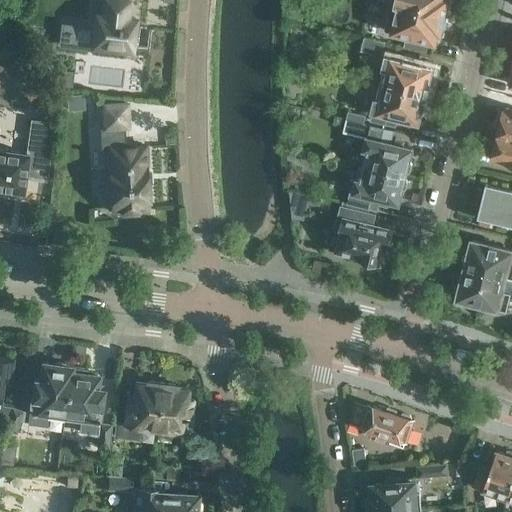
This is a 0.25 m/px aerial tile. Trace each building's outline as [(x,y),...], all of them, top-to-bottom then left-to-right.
[(96,14),(91,50),(126,55),(127,50),(137,51),(140,26),(134,25),(135,18),(126,17),(128,0),(104,0),(105,0),(104,0),(98,0),(97,14),(96,14)] [(392,0),(393,1),(400,3),(446,15),(449,0),(392,0)] [(446,15),(400,3),(395,19),(394,19),(391,30),(436,42),(439,31),(442,32),(446,15)] [(61,22),(59,41),(71,43),(73,24),(72,24),(71,27),(62,25),(62,23),(61,22)] [(387,33),(374,30),(372,39),(386,42),(387,33)] [(364,37),(361,50),(383,55),(386,42),(372,39),(364,37)] [(387,55),(380,82),(426,94),(433,66),(423,64),(424,61),(415,59),(414,61),(387,55)] [(73,71),(66,70),(64,86),(71,87),(73,71)] [(426,94),(380,82),(371,118),(395,124),(398,115),(401,115),(400,118),(409,121),(410,118),(419,121),(426,94)] [(103,104),(104,127),(129,126),(128,103),(103,104)] [(511,108),(506,106),(499,133),(511,136),(511,108)] [(349,109),(347,117),(364,121),(366,114),(349,109)] [(372,123),(364,121),(347,117),(344,130),(366,136),(369,134),(372,123)] [(368,135),(360,164),(405,175),(413,147),(404,144),(404,141),(395,139),(394,142),(392,141),(395,129),(372,123),(369,134),(368,135)] [(511,136),(499,133),(492,159),(511,164),(511,136)] [(146,145),(106,146),(107,168),(110,168),(112,210),(122,209),(122,214),(138,213),(137,209),(148,209),(146,145)] [(27,153),(0,149),(0,192),(0,193),(1,187),(22,191),(27,153)] [(405,175),(360,164),(356,179),(353,179),(351,188),(346,188),(343,202),(369,208),(370,207),(378,209),(380,200),(389,203),(390,199),(399,202),(405,175)] [(511,188),(487,182),(478,216),(511,224),(511,188)] [(335,229),(340,231),(339,233),(342,234),(338,250),(359,255),(359,257),(381,262),(385,245),(388,245),(392,229),(374,225),(376,213),(369,211),(369,208),(343,202),(342,204),(341,204),(335,229)] [(511,249),(472,239),(465,265),(506,276),(511,277),(511,249)] [(506,276),(465,265),(457,297),(506,310),(510,293),(502,290),(506,276)] [(0,394),(2,379),(10,380),(13,358),(0,356),(0,394)] [(10,407),(5,420),(2,427),(15,432),(20,420),(39,422),(41,411),(64,414),(70,366),(44,362),(41,379),(34,378),(30,412),(22,411),(11,407),(10,407)] [(70,366),(64,414),(86,417),(84,431),(98,433),(96,445),(109,447),(112,425),(98,423),(103,386),(97,386),(98,375),(87,373),(88,368),(70,366)] [(128,391),(124,421),(115,420),(113,437),(138,440),(143,427),(157,429),(162,382),(149,380),(146,382),(135,381),(134,391),(128,391)] [(162,382),(157,429),(189,432),(193,398),(186,397),(187,388),(177,386),(174,383),(162,382)] [(357,400),(349,422),(373,430),(371,436),(389,443),(392,436),(406,441),(414,419),(368,402),(367,404),(357,400)] [(10,407),(0,404),(0,419),(5,420),(10,407)] [(480,463),(472,484),(507,497),(511,483),(511,451),(508,450),(507,453),(497,450),(491,467),(480,463)] [(107,475),(108,476),(108,475),(121,476),(123,454),(108,453),(107,475)] [(458,474),(457,461),(418,465),(419,477),(458,474)] [(153,464),(152,477),(189,479),(189,466),(153,464)] [(108,475),(108,476),(107,489),(131,491),(132,477),(121,476),(108,475)] [(76,486),(77,476),(67,476),(66,486),(76,486)] [(373,508),(373,511),(418,508),(415,476),(385,478),(385,482),(371,483),(372,496),(369,496),(370,508),(373,508)] [(162,490),(135,489),(133,511),(195,511),(196,494),(162,492),(162,490)]
